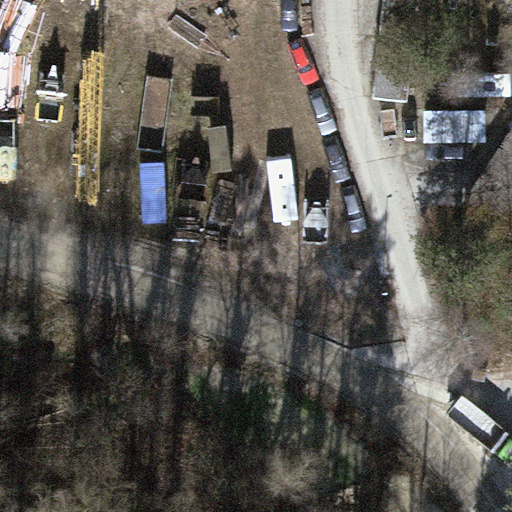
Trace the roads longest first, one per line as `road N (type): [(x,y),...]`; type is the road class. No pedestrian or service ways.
road 1 (track): [(505,511),(412,397),(209,308),(0,233)]
road 2 (track): [(343,0),(352,115),(427,293),(412,397)]
road 3 (track): [(209,308),(231,189),(219,0)]
